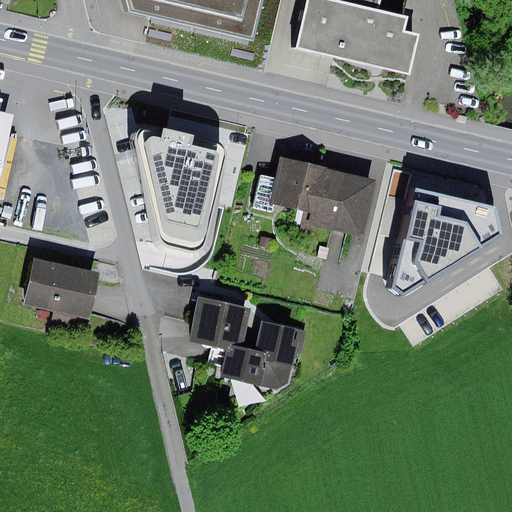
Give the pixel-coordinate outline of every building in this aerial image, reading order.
[(254,48),(265,0),(123,0),(129,18),(254,48)] [(311,0),(301,47),(414,72),(422,34),(411,31),(414,15),(408,14),(410,0),(311,0)] [(310,219),(364,232),(377,179),(281,156),(273,190),(315,200),(310,219)] [(382,285),(391,298),(503,232),(491,203),(401,184),(382,285)] [(46,325),(71,331),(84,274),(20,260),(11,301),(49,310),(46,325)] [(256,309),(204,297),(195,343),(233,351),(247,354),(248,348),(256,309)] [(247,354),(233,351),(228,378),(293,392),(304,340),(297,338),(300,327),(268,320),(261,351),(248,348),(247,354)]
